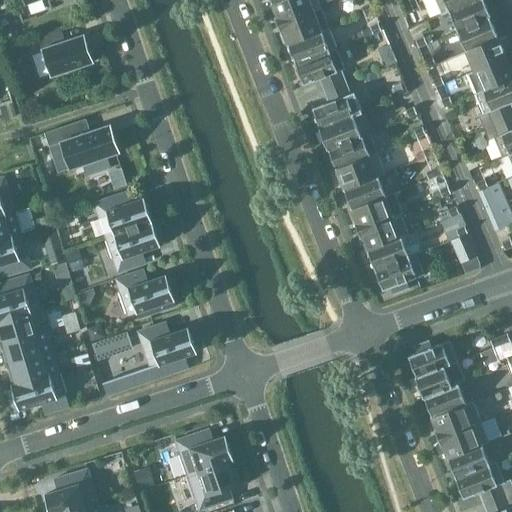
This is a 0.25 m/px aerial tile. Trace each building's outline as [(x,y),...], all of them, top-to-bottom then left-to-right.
[(278,26),(322,9),(318,0),(284,0),(273,4),(277,16),(275,17),(278,26)] [(435,0),(442,15),(450,12),(449,12),(476,0),(435,0)] [(476,0),(449,12),(450,12),(458,31),(490,17),(490,18),(492,18),(484,0),(476,0)] [(371,5),(363,8),(365,15),(374,11),(371,5)] [(288,45),(330,29),(322,9),(278,26),(282,34),(284,33),(288,45)] [(490,17),(458,31),(466,51),(499,37),(490,18),(490,17)] [(379,24),(371,28),(374,34),(382,31),(379,24)] [(330,29),(288,45),(296,65),(330,52),(338,49),(330,29)] [(39,37),(52,76),(94,62),(85,36),(66,42),(62,30),(39,37)] [(475,71),(507,57),(499,37),(466,51),(475,71)] [(416,41),(419,48),(427,45),(424,38),(416,41)] [(323,91),(347,82),(342,69),(345,68),(338,49),(330,52),(296,65),(304,86),(319,80),(323,91)] [(475,71),(483,91),(511,78),(511,68),(507,57),(475,71)] [(425,61),(427,68),(436,65),(433,58),(425,61)] [(433,81),(436,88),(444,84),(441,78),(433,81)] [(511,78),(483,91),(476,94),(484,113),(479,116),(484,128),(511,116),(511,104),(511,103),(511,102),(511,78)] [(347,82),(323,91),(328,103),(313,109),(321,129),(354,117),(363,114),(355,93),(352,94),(347,82)] [(441,101),(444,108),(452,104),(450,98),(441,101)] [(12,101),(0,104),(0,105),(4,120),(17,116),(12,101)] [(415,108),(406,111),(409,118),(417,114),(415,108)] [(511,116),(484,128),(489,141),(495,138),(503,158),(510,155),(510,154),(511,153),(511,116)] [(354,117),(321,129),(320,129),(328,150),(329,150),(329,149),(362,137),(362,136),(354,117)] [(45,133),(59,173),(84,164),(88,176),(110,168),(106,157),(120,152),(117,144),(118,143),(117,140),(116,141),(115,137),(116,137),(115,134),(114,134),(111,126),(80,136),(75,123),(45,133)] [(423,127),(415,131),(418,138),(426,134),(423,127)] [(336,170),(378,153),(370,133),(362,136),(362,137),(329,149),(329,150),(336,170)] [(432,148),(424,151),(426,158),(435,154),(432,148)] [(378,153),(336,170),(344,190),(379,177),(386,174),(378,153)] [(440,167),(432,171),(435,177),(443,174),(440,167)] [(0,217),(16,213),(5,177),(0,178),(0,217)] [(379,177),(344,190),(352,210),(386,197),(386,196),(379,177)] [(477,184),(480,191),(488,187),(485,181),(477,184)] [(449,187),(440,191),(443,197),(451,194),(449,187)] [(107,238),(153,222),(145,199),(133,203),(129,191),(95,203),(107,238)] [(386,196),(386,197),(352,210),(357,222),(355,223),(358,231),(402,214),(404,214),(396,193),(386,196)] [(457,207),(449,211),(452,217),(460,214),(457,207)] [(449,211),(441,214),(444,221),(452,217),(449,211)] [(16,213),(0,217),(0,239),(22,233),(16,213)] [(511,216),(510,213),(492,221),(496,231),(505,227),(511,223),(511,216)] [(410,235),(402,214),(358,231),(361,239),(363,238),(368,250),(402,237),(410,235)] [(444,221),(442,221),(450,241),(452,240),(460,237),(457,230),(465,227),(460,214),(452,217),(444,221)] [(41,219),(43,228),(56,225),(53,215),(41,219)] [(161,246),(153,222),(107,238),(119,273),(147,263),(143,252),(161,246)] [(465,227),(457,230),(460,237),(468,234),(465,227)] [(22,233),(0,239),(0,278),(33,269),(22,233)] [(409,257),(402,237),(368,250),(376,270),(410,257),(409,257)] [(502,244),(505,251),(511,247),(511,244),(510,240),(502,244)] [(478,256),(473,245),(461,250),(466,261),(478,256)] [(63,250),(49,254),(52,265),(66,261),(63,250)] [(77,251),(65,254),(71,272),(83,268),(77,251)] [(409,257),(410,257),(376,270),(383,291),(391,288),(394,296),(410,289),(407,282),(425,275),(417,254),(409,257)] [(67,263),(55,267),(58,276),(70,273),(67,263)] [(145,269),(116,279),(129,316),(138,313),(140,318),(177,306),(175,300),(167,276),(149,282),(145,269)] [(0,322),(41,310),(30,274),(0,283),(0,322)] [(0,322),(0,338),(2,345),(3,345),(3,344),(47,331),(41,310),(0,322)] [(67,324),(79,321),(77,312),(64,316),(67,324)] [(79,321),(67,324),(69,333),(81,330),(79,321)] [(103,383),(108,396),(189,368),(186,357),(197,353),(189,328),(171,334),(167,322),(139,332),(151,367),(103,383)] [(101,325),(89,329),(93,341),(105,336),(101,325)] [(3,344),(3,345),(6,353),(5,354),(8,365),(53,351),(47,331),(3,344)] [(508,334),(500,338),(491,341),(494,348),(511,341),(508,334)] [(108,340),(96,344),(101,359),(113,354),(108,340)] [(409,357),(416,377),(417,378),(445,367),(445,368),(459,362),(451,341),(432,348),(429,340),(413,346),(414,349),(416,354),(409,357)] [(8,365),(11,376),(12,376),(15,384),(15,385),(60,372),(53,351),(8,365)] [(79,366),(91,363),(89,354),(76,358),(79,366)] [(79,366),(81,375),(94,372),(91,363),(79,366)] [(424,399),(425,398),(452,387),(452,386),(445,368),(445,367),(417,378),(416,377),(415,377),(424,399)] [(60,372),(15,385),(15,384),(13,385),(20,410),(42,403),(46,415),(70,407),(60,372)] [(459,384),(452,386),(452,387),(425,398),(432,418),(467,405),(466,404),(459,384)] [(466,404),(467,405),(432,418),(437,430),(435,431),(438,439),(482,422),(474,401),(466,404)] [(482,422),(438,439),(441,447),(443,446),(448,458),(482,445),(483,446),(490,443),(482,422)] [(188,476),(234,460),(234,459),(232,460),(229,451),(231,451),(226,436),(214,440),(210,429),(176,440),(188,476)] [(490,465),(490,464),(483,446),(482,445),(448,458),(456,478),(490,465)] [(232,462),(234,461),(234,460),(188,476),(200,511),(234,499),(230,487),(241,484),(236,470),(235,470),(232,462)] [(490,465),(456,478),(464,499),(479,493),(483,505),(511,493),(511,480),(511,479),(505,482),(497,461),(490,464),(490,465)] [(73,511),(99,504),(89,469),(64,476),(68,488),(46,495),(50,509),(51,508),(52,511),(73,511)] [(148,469),(135,473),(141,489),(154,485),(148,469)] [(511,511),(511,493),(483,505),(485,511),(511,511)]
